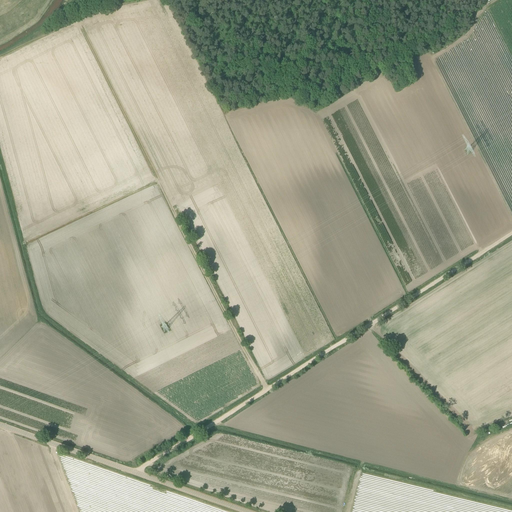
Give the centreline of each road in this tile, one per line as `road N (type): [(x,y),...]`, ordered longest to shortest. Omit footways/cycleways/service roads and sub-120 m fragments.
road 1 (track): [(77,16),(266,388)]
road 2 (track): [(511,230),(266,388)]
road 3 (tertiary): [(0,424),(247,511)]
road 4 (track): [(369,321),(467,432),(511,424)]
road 5 (track): [(266,388),(135,472)]
